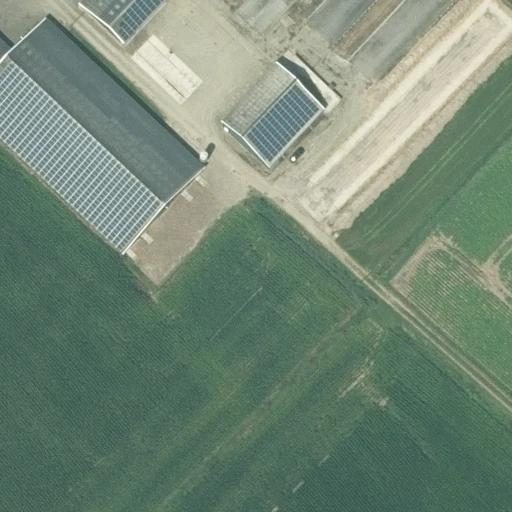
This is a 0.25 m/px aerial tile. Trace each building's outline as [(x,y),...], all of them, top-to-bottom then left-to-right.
[(122,48),(166,0),(84,0),(78,7),(122,48)] [(327,0),(306,24),(334,49),(379,0),(327,0)] [(404,0),(349,59),(378,86),(433,27),(426,21),(445,0),(457,0),(459,2),(461,0),(404,0)] [(489,0),(429,59),(446,76),(458,64),(468,74),(511,30),(511,14),(497,0),(489,0)] [(42,24),(12,56),(0,43),(0,138),(123,255),(201,174),(42,24)] [(274,169),(330,108),(282,63),(225,125),(274,169)]
